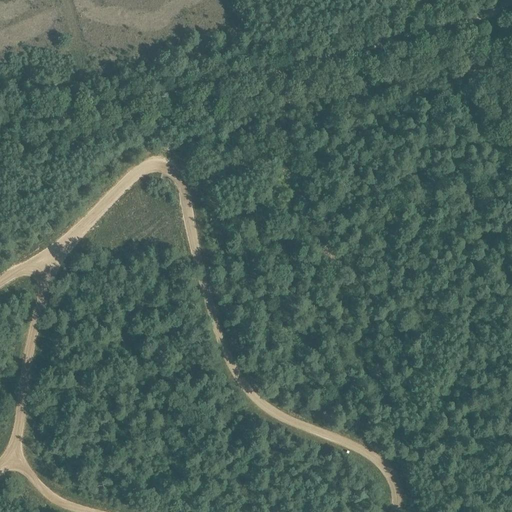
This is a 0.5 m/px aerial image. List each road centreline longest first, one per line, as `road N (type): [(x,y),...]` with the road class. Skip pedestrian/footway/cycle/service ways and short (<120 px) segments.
road 1 (track): [(395,511),(394,483),(379,460),(271,412),(240,380),(170,168),(138,171),(63,245),(0,283)]
road 2 (track): [(0,127),(475,16)]
road 3 (track): [(52,253),(18,435),(0,466)]
